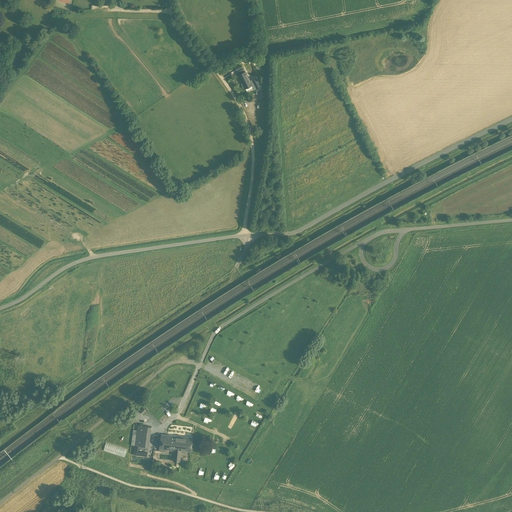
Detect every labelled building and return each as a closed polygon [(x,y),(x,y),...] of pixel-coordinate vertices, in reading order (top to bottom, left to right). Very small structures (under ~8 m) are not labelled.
[(237,74),(243,71),(240,65),(235,69),(237,74)] [(242,83),(239,84),(242,89),(244,87),(244,89),(251,85),(254,90),(255,91),(258,90),(257,88),(260,86),(258,83),(260,82),(258,79),(256,79),(250,82),(245,71),(238,75),(242,83)] [(149,447),(151,426),(137,425),(135,445),(149,447)] [(173,461),(180,462),(181,450),(191,451),(192,438),(161,435),(159,448),(174,450),(173,461)] [(105,443),(103,451),(125,456),(127,448),(105,443)]
